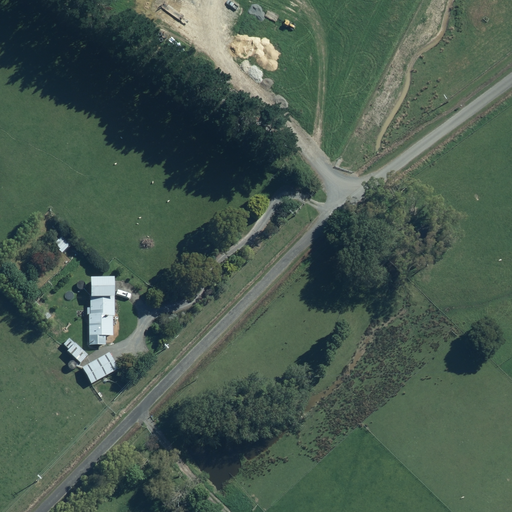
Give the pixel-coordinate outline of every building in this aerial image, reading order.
[(56,224),(50,229),(58,237),(63,232),(56,224)] [(61,256),(71,246),(63,238),(53,248),(61,256)] [(112,339),(114,281),(90,280),(89,309),(86,309),(85,317),(88,317),(87,349),(105,349),(106,339),(112,339)] [(87,359),(67,338),(60,345),(69,354),(66,356),(78,368),(87,359)] [(80,370),(90,388),(118,372),(109,354),(80,370)]
